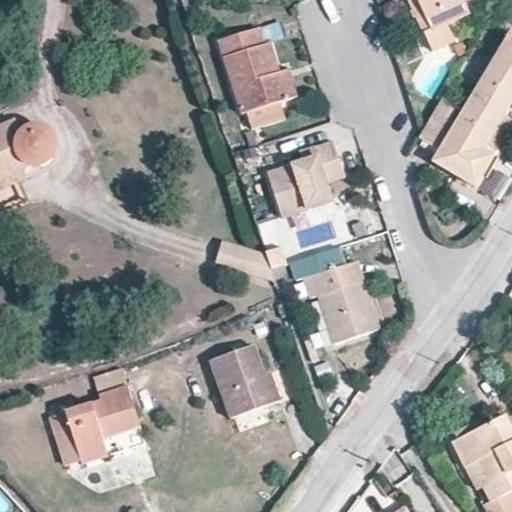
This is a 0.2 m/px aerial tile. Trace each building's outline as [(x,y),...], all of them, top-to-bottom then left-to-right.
[(409,0),(434,53),(454,44),(447,27),(470,17),(461,0),(409,0)] [(280,104),(296,99),(287,71),(279,73),(270,44),(265,46),(260,29),(219,42),(243,115),(249,114),(280,104)] [(511,32),(473,97),(504,116),(511,103),(511,32)] [(511,120),(504,116),(473,97),(458,122),(450,118),(458,103),(445,95),(422,135),(442,147),(433,163),(475,188),(511,126),(511,120)] [(285,121),(280,104),(249,114),(254,131),(285,121)] [(29,169),(31,170),(45,164),(52,157),(55,150),(55,143),(52,137),(48,132),(42,129),(39,128),(32,128),(28,130),(25,132),(21,136),(14,122),(0,128),(0,178),(16,172),(9,157),(16,154),(17,155),(18,158),(20,161),(22,163),(23,164),(25,166),(27,167),(29,169)] [(331,139),(327,125),(301,133),(306,147),(331,139)] [(287,231),(335,215),(326,186),(345,180),(332,142),(314,147),(317,158),(269,173),(287,231)] [(29,169),(27,167),(25,166),(23,164),(22,163),(20,161),(18,158),(17,155),(16,154),(9,157),(16,172),(18,176),(31,170),(29,169)] [(0,192),(21,183),(18,176),(16,172),(0,178),(0,192)] [(267,256),(222,242),(215,265),(277,285),(276,282),(272,270),(267,256)] [(341,247),(293,263),(299,282),(304,281),(310,300),(318,297),(335,346),(379,331),(368,298),(353,303),(342,268),(347,266),(341,247)] [(285,266),(280,252),(267,256),(272,270),(285,266)] [(347,266),(342,268),(353,303),(368,298),(357,263),(347,266)] [(289,277),(285,266),(272,270),(276,282),(289,277)] [(253,344),(210,361),(232,418),(236,417),(264,406),(281,400),(274,380),(268,383),(264,373),(253,344)] [(104,440),(141,428),(123,370),(94,379),(101,403),(75,411),(72,401),(51,407),(54,417),(50,418),(65,466),(80,461),(82,466),(109,457),(104,440)] [(269,370),(264,373),(268,383),(274,380),(269,370)] [(511,511),(511,431),(504,416),(452,444),(477,491),(481,489),(489,503),(483,506),(485,511),(511,511)]
